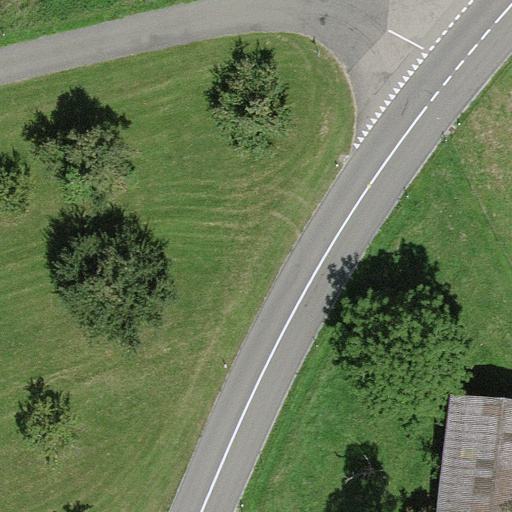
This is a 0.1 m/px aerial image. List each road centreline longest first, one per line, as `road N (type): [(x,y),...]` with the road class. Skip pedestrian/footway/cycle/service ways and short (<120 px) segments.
road 1 (tertiary): [(206,511),(323,265),(455,72)]
road 2 (unclassified): [(455,72),(353,10),(279,4),(0,71)]
